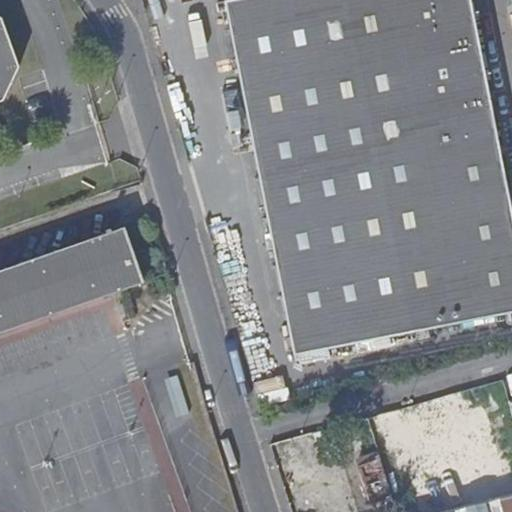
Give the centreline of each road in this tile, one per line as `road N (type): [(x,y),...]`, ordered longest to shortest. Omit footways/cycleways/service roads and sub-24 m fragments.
road 1 (unclassified): [(267,511),(125,34),(98,0)]
road 2 (unknown): [(76,153),(21,0)]
